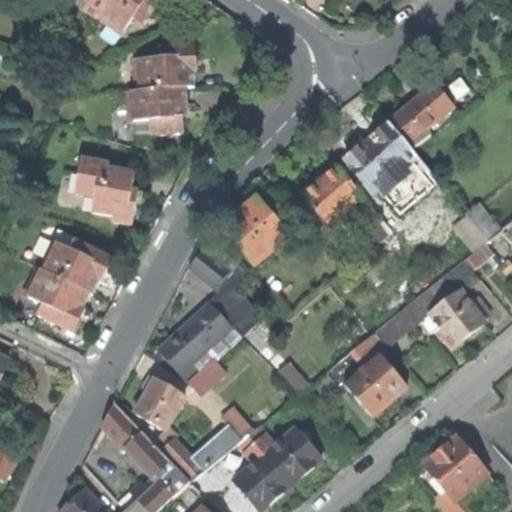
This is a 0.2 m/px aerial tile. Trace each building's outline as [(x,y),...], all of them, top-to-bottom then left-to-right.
[(71,0),(71,1),(97,19),(99,17),(110,0),(71,0)] [(110,0),(99,17),(123,34),(135,18),(145,24),(161,0),(110,0)] [(195,44),(160,48),(161,58),(135,61),(138,91),(188,86),(196,86),(195,70),(191,70),(190,60),(196,60),(195,44)] [(190,103),(188,86),(138,91),(128,92),(131,122),(153,120),(154,135),(188,132),(186,115),(185,104),(190,103)] [(453,108),(436,86),(419,100),(390,124),(413,152),(432,137),(423,125),(433,117),(437,122),(453,108)] [(338,138),(324,121),(309,133),(324,150),(338,138)] [(432,175),(413,152),(390,124),(371,140),(346,161),(373,194),(390,180),(398,189),(407,181),(400,171),(410,162),(426,180),(432,175)] [(132,190),(136,174),(109,169),(110,164),(82,159),(75,194),(95,198),(92,213),(112,217),(111,222),(131,226),(136,205),(130,203),(132,190)] [(362,197),(338,168),(321,183),(295,205),(318,233),(327,225),(328,226),(362,197)] [(138,192),(132,190),(130,203),(136,205),(137,198),(138,192)] [(329,246),(318,233),(295,205),(290,200),(271,217),(257,200),(249,207),(223,229),(254,266),(297,230),(318,254),(329,246)] [(489,242),(501,233),(479,205),(467,215),(489,242)] [(365,257),(393,234),(382,220),(357,241),(356,247),(365,257)] [(511,224),(501,233),(511,245),(511,224)] [(237,296),(255,282),(246,272),(214,238),(202,251),(203,252),(190,269),(216,289),(221,284),(228,291),(230,289),(237,296)] [(69,250),(54,242),(40,269),(91,294),(93,295),(100,280),(95,278),(100,268),(106,271),(113,258),(74,239),(69,250)] [(485,245),(464,262),(472,271),(486,260),(493,269),(499,263),(485,245)] [(418,299),(402,313),(414,328),(424,340),(440,328),(454,346),(468,336),(483,324),(460,292),(452,283),(454,281),(464,290),(478,279),(472,271),(464,262),(423,296),(426,300),(422,304),(418,299)] [(506,262),(499,268),(505,275),(511,269),(506,262)] [(280,285),(265,267),(258,271),(254,266),(246,272),(255,282),(266,296),(280,285)] [(85,308),(91,294),(40,269),(38,268),(25,296),(44,305),(39,315),(75,333),(82,318),(76,315),(81,306),(85,308)] [(104,276),(106,271),(100,268),(95,278),(100,280),(101,281),(104,276)] [(87,309),(85,308),(81,306),(76,315),(82,318),(85,313),(87,309)] [(231,329),(210,306),(195,320),(159,352),(196,393),(207,382),(212,386),(226,373),(213,360),(204,368),(203,367),(212,358),(207,352),(231,329)] [(402,313),(374,335),(386,350),(387,351),(414,328),(402,313)] [(386,350),(374,335),(354,352),(366,367),(344,387),(372,419),(391,403),(406,389),(379,357),(386,350)] [(0,378),(8,362),(0,358),(0,378)] [(284,381),(299,396),(304,392),(309,388),(294,373),(284,381)] [(185,398),(155,380),(145,398),(135,415),(165,433),(185,398)] [(297,417),(313,403),(304,392),(299,396),(287,406),(297,417)] [(161,453),(115,405),(110,416),(106,423),(104,428),(151,477),(143,484),(139,480),(129,490),(139,502),(148,511),(160,511),(190,484),(161,453)] [(174,441),(161,453),(190,484),(239,445),(248,437),(254,432),(234,410),(221,422),(227,430),(193,461),(174,441)] [(257,429),(254,432),(248,437),(291,488),(306,475),(322,462),(296,431),(275,449),(257,429)] [(262,511),(277,499),(291,488),(248,437),(239,445),(257,465),(236,482),(260,511),(262,511)] [(439,454),(425,466),(439,484),(435,487),(441,494),(442,495),(446,492),(456,503),(489,476),(457,439),(439,454)] [(0,453),(0,472),(9,477),(16,461),(0,453)] [(9,477),(0,472),(0,481),(5,484),(9,477)] [(220,480),(210,488),(229,510),(239,502),(220,480)] [(200,493),(190,484),(160,511),(175,511),(182,506),(184,509),(200,493)] [(148,511),(139,502),(128,511),(114,511),(113,511),(105,511),(100,507),(104,502),(94,491),(89,494),(86,490),(78,497),(61,511),(148,511)] [(456,511),(460,509),(456,503),(446,492),(442,495),(441,494),(436,499),(446,511),(456,511)]
